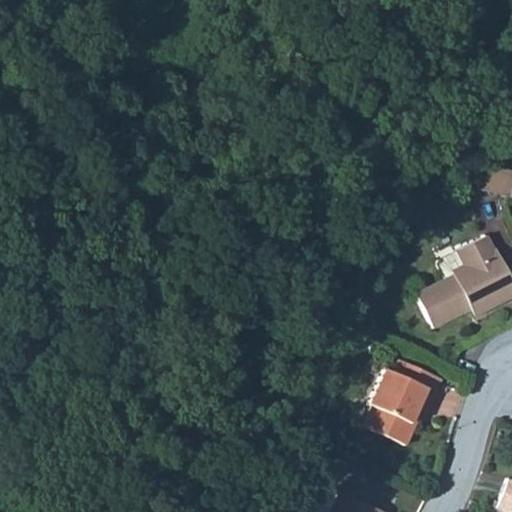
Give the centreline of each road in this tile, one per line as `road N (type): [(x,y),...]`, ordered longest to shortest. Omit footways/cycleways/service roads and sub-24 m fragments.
road 1 (track): [(384,0),(149,511)]
road 2 (residential): [(437,511),(484,395),(511,366)]
